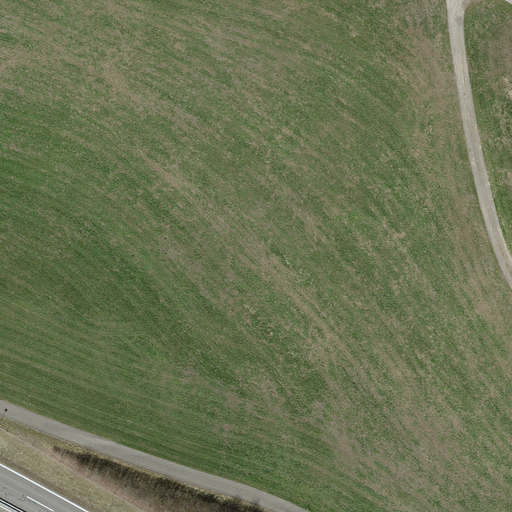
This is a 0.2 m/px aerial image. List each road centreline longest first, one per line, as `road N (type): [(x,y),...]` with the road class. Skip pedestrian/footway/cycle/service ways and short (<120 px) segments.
road 1 (track): [(0,409),(284,511)]
road 2 (track): [(455,0),(472,138),(511,274)]
